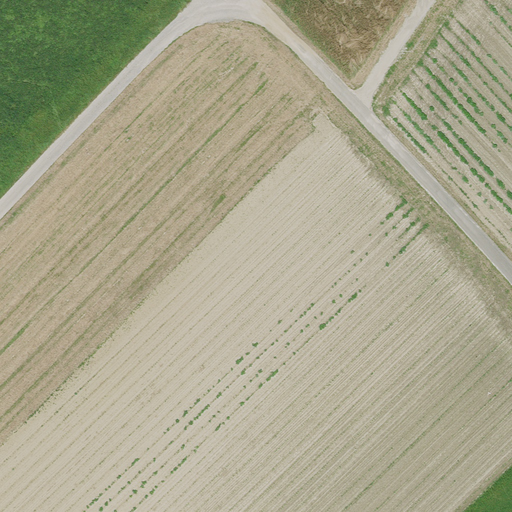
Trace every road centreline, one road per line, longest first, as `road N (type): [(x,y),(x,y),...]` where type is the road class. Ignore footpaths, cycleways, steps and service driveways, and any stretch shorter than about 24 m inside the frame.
road 1 (track): [(245,0),(356,103),(511,272)]
road 2 (track): [(0,209),(193,0)]
road 3 (track): [(356,103),(428,0)]
